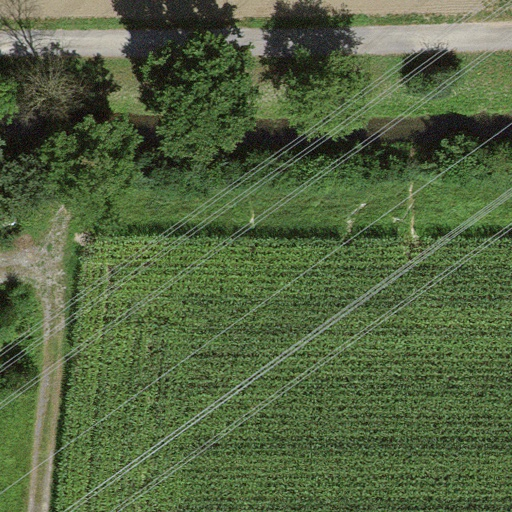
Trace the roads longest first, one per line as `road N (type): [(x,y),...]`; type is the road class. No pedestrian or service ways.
road 1 (track): [(0,38),(511,26)]
road 2 (track): [(27,511),(65,175)]
